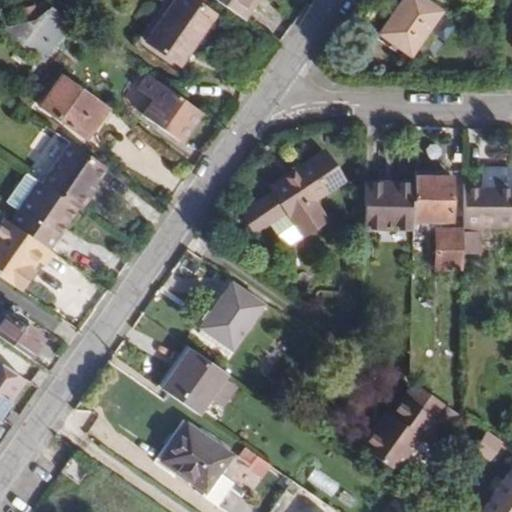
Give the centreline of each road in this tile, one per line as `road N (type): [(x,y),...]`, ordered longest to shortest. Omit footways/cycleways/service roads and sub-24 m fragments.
road 1 (residential): [(0,486),(275,103)]
road 2 (residential): [(511,107),(275,103)]
road 3 (residential): [(275,103),(343,0)]
